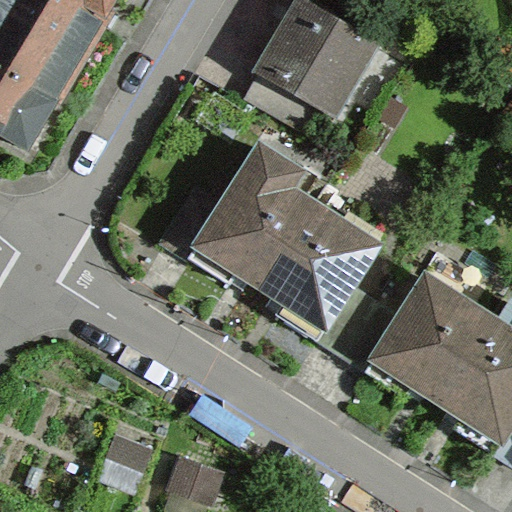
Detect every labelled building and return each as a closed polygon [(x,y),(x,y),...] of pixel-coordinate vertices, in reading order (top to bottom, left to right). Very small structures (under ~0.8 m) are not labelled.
[(137,0),(5,0),(0,9),(0,137),(39,162),(137,0)] [(369,48),(290,3),(248,76),(327,121),(369,48)] [(296,173),(249,144),(183,248),(318,332),(370,249),(283,194),(296,173)] [(511,332),(511,334),(412,273),(355,365),(496,451),(511,424),(511,332)] [(153,449),(116,434),(96,481),(134,496),(153,449)] [(223,474),(178,461),(168,493),(214,506),(223,474)]
